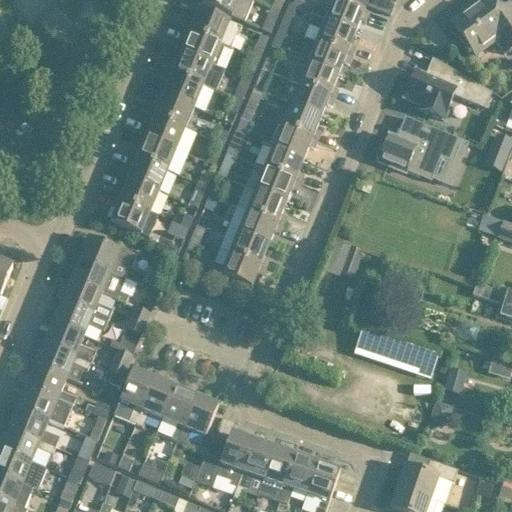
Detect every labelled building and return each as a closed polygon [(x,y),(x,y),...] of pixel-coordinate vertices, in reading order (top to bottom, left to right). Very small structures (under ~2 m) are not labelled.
[(22,0),(38,15),(52,0),(22,0)] [(197,0),(196,5),(214,12),(232,19),(244,24),(250,11),(248,10),(251,3),(253,4),(253,2),(247,0),(197,0)] [(301,0),(292,0),(288,9),(297,12),(311,18),(325,23),(355,36),(360,23),(366,25),(369,16),(351,8),(334,1),(330,0),(327,0),(324,9),(301,0)] [(391,18),(396,6),(381,0),(372,0),(368,9),(391,18)] [(498,17),(486,1),(452,26),(464,42),(476,58),(494,44),(503,57),(511,50),(511,9),(510,7),(498,17)] [(288,32),(297,12),(288,9),(280,29),(288,32)] [(188,24),(185,32),(220,47),(231,51),(236,39),(237,39),(241,30),(230,25),(218,20),(199,12),(193,26),(188,24)] [(321,32),(316,44),(352,59),(355,51),(350,48),(355,36),(325,23),(311,18),(308,26),(321,32)] [(271,35),(276,23),(267,20),(262,32),(271,35)] [(279,53),(288,32),(280,29),(271,50),(279,53)] [(181,40),(187,42),(181,55),(212,68),(224,73),(233,52),(231,51),(185,32),(181,40)] [(352,59),(316,44),(308,66),(338,78),(343,65),(349,67),(352,59)] [(251,59),(259,63),(264,51),(256,47),(251,59)] [(171,66),(167,74),(203,89),(212,92),(215,94),(224,73),(212,68),(181,55),(176,68),(171,66)] [(259,63),(251,59),(246,71),(254,74),(259,63)] [(262,71),(271,74),(276,62),(267,59),(262,71)] [(412,82),(404,101),(422,108),(420,113),(443,123),(453,99),(485,112),(492,95),(432,62),(425,79),(416,75),(415,74),(415,76),(412,82)] [(308,66),(299,87),(335,101),(338,93),(333,91),(338,78),(308,66)] [(262,71),(258,82),(266,86),(271,74),(262,71)] [(194,110),(203,89),(167,74),(164,82),(169,84),(164,97),(194,110)] [(233,101),(242,105),(247,91),(239,87),(233,101)] [(299,87),(290,108),(321,120),(326,107),(331,109),(335,101),(299,87)] [(153,108),(150,116),(185,131),(194,110),(164,97),(158,111),(153,108)] [(242,105),(233,101),(229,113),(237,116),(242,105)] [(245,114),(253,117),(258,105),(250,102),(245,114)] [(290,108),(282,129),(318,143),(321,135),(316,133),(321,120),(290,108)] [(253,117),(245,114),(240,125),(248,128),(253,117)] [(176,152),(185,131),(150,116),(141,138),(176,152)] [(382,146),(376,161),(379,162),(378,165),(406,176),(407,174),(431,184),(432,182),(441,160),(453,165),(462,143),(405,120),(399,135),(401,136),(399,143),(389,139),(385,148),(382,146)] [(303,163),(309,149),(314,152),(318,143),(282,129),(272,125),(263,146),(273,150),(303,163)] [(224,147),(229,135),(221,132),(216,144),(224,147)] [(496,136),(489,152),(507,159),(511,146),(511,142),(504,140),(496,136)] [(135,150),(132,159),(168,173),(176,152),(141,138),(146,140),(141,153),(135,150)] [(224,147),(216,144),(212,154),(220,157),(224,147)] [(227,156),(235,159),(240,148),(232,144),(227,156)] [(273,150),(264,172),(300,186),(304,178),(298,176),(303,163),(273,150)] [(235,159),(227,156),(222,168),(230,171),(235,159)] [(129,167),(134,169),(129,182),(159,194),(168,173),(132,159),(129,167)] [(297,194),(300,186),(264,172),(256,193),(286,205),(291,192),(297,194)] [(198,186),(206,189),(211,178),(203,174),(198,186)] [(118,192),(115,201),(150,215),(159,194),(129,182),(123,195),(118,192)] [(206,189),(198,186),(193,198),(202,201),(206,189)] [(214,186),(209,198),(218,201),(222,190),(214,186)] [(256,193),(247,214),(283,228),(286,220),(281,218),(286,205),(256,193)] [(218,201),(209,198),(204,210),(213,213),(218,201)] [(116,211),(111,225),(141,237),(148,240),(157,218),(150,215),(115,201),(111,209),(116,211)] [(247,214),(239,235),(269,247),(274,234),(280,236),(283,228),(247,214)] [(181,228),(189,232),(194,220),(186,216),(181,228)] [(511,229),(501,227),(497,242),(511,246),(511,229)] [(189,232),(181,228),(176,240),(184,243),(189,232)] [(197,229),(192,240),(200,244),(205,232),(197,229)] [(230,256),(266,271),(269,262),(264,260),(269,247),(239,235),(230,256)] [(200,244),(192,240),(187,252),(195,255),(200,244)] [(89,241),(80,263),(126,282),(137,287),(141,288),(146,278),(130,272),(136,257),(134,256),(121,251),(120,254),(89,241)] [(362,254),(349,250),(340,277),(352,281),(362,254)] [(221,278),(251,290),(257,276),(262,279),(266,271),(230,256),(221,278)] [(0,299),(13,269),(0,263),(0,299)] [(123,289),(126,282),(80,263),(71,284),(102,297),(117,303),(125,307),(128,299),(120,295),(123,289)] [(481,286),(484,274),(472,272),(469,283),(481,286)] [(66,286),(61,297),(65,298),(62,305),(108,324),(113,313),(111,313),(97,307),(102,297),(71,284),(71,285),(69,288),(66,286)] [(472,299),(499,307),(495,320),(511,324),(511,298),(475,287),(472,299)] [(143,300),(139,311),(148,315),(153,304),(143,300)] [(105,331),(108,324),(62,305),(53,326),(84,339),(90,325),(105,331)] [(133,315),(126,331),(141,337),(148,321),(133,315)] [(475,345),(479,329),(462,325),(458,341),(475,345)] [(53,326),(45,347),(91,366),(96,355),(80,349),(84,339),(53,326)] [(126,331),(120,346),(134,352),(141,337),(126,331)] [(361,331),(353,355),(432,379),(439,356),(361,331)] [(36,368),(67,381),(72,367),(88,373),(91,366),(45,347),(36,368)] [(132,363),(115,356),(108,373),(124,380),(132,363)] [(511,365),(492,362),(490,375),(510,379),(511,365)] [(36,368),(27,389),(73,409),(76,401),(61,395),(67,381),(36,368)] [(108,373),(104,383),(120,390),(124,380),(108,373)] [(125,391),(120,404),(113,419),(117,420),(135,428),(154,382),(133,373),(125,391)] [(175,391),(154,382),(135,428),(142,431),(149,416),(163,422),(175,391)] [(27,389),(18,411),(49,423),(64,430),(73,409),(27,389)] [(170,443),(178,445),(197,400),(175,391),(163,422),(157,435),(171,440),(170,443)] [(218,409),(197,400),(178,445),(184,448),(191,433),(206,439),(218,409)] [(98,404),(93,417),(99,419),(106,422),(111,409),(98,404)] [(45,433),(49,423),(18,411),(9,432),(55,451),(60,440),(45,433)] [(94,430),(90,440),(97,443),(102,433),(94,430)] [(1,453),(31,465),(45,471),(45,470),(32,464),(37,451),(52,458),(55,451),(9,432),(1,453)] [(200,471),(195,484),(213,490),(234,497),(253,443),(231,435),(228,444),(222,461),(208,456),(207,456),(200,471)] [(90,440),(84,454),(92,457),(97,443),(90,440)] [(264,482),(275,451),(253,443),(234,497),(232,502),(240,504),(244,493),(247,494),(253,478),(264,482)] [(273,503),(280,505),(296,458),(275,451),(264,482),(258,498),(273,503)] [(0,477),(38,493),(41,486),(39,485),(45,471),(31,465),(1,453),(0,454),(0,477)] [(105,453),(101,463),(116,469),(120,459),(105,453)] [(293,492),(307,497),(318,466),(296,458),(280,505),(287,508),(293,492)] [(122,460),(118,470),(129,474),(133,464),(122,460)] [(159,488),(168,467),(154,461),(151,470),(143,466),(138,479),(159,488)] [(406,468),(398,490),(430,502),(445,507),(452,485),(453,486),(458,472),(429,462),(424,474),(406,468)] [(195,481),(200,469),(186,464),(182,476),(195,481)] [(116,475),(93,465),(87,479),(110,488),(116,475)] [(326,511),(340,473),(318,466),(307,497),(321,502),(317,511),(326,511)] [(74,467),(68,481),(80,486),(85,472),(74,467)] [(0,477),(0,501),(24,511),(33,492),(37,494),(38,493),(0,477)] [(181,478),(178,487),(190,491),(194,483),(181,478)] [(68,481),(64,491),(76,495),(80,486),(68,481)] [(150,500),(154,491),(137,484),(133,493),(150,500)] [(442,511),(445,507),(430,502),(398,490),(390,511),(442,511)] [(63,494),(60,501),(71,506),(74,499),(63,494)] [(162,494),(158,504),(175,511),(179,501),(162,494)] [(24,511),(0,501),(0,511),(24,511)] [(60,502),(56,511),(68,511),(71,507),(60,502)]
